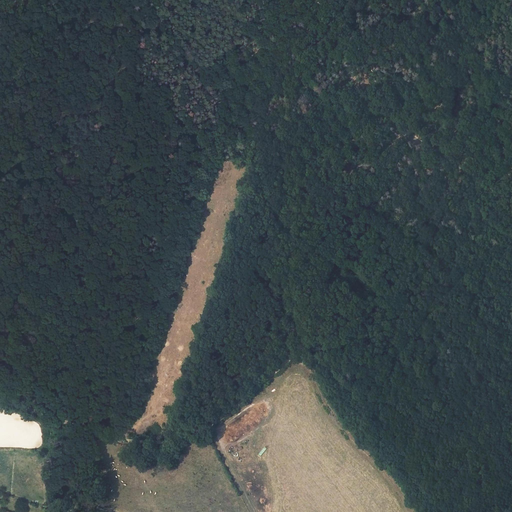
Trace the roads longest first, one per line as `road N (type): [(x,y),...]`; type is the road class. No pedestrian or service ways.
road 1 (track): [(0,399),(115,437),(165,441),(242,395),(303,343),(294,188),(337,149),(392,122),(366,51),(319,0)]
road 2 (track): [(392,122),(511,198)]
